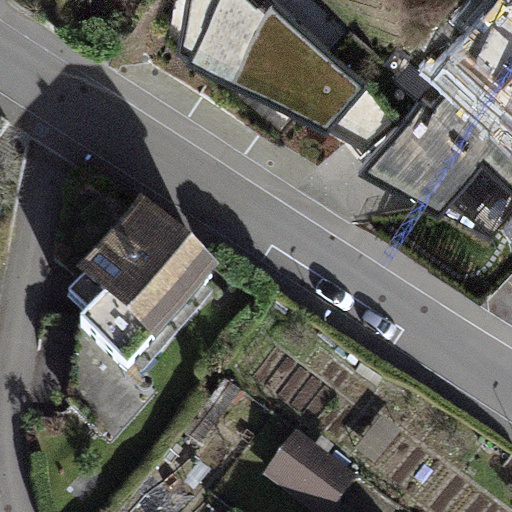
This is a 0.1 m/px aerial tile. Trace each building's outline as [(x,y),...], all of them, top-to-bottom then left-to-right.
[(218,0),(191,60),(330,136),(369,89),(273,0),(262,0),(260,3),(256,0),(218,0)] [(511,0),(490,0),(465,31),(511,70),(511,0)] [(511,195),(485,176),(478,187),(465,177),(486,149),(423,103),(378,165),(492,248),(511,219),(511,195)] [(155,218),(69,311),(88,334),(72,415),(113,448),(161,400),(142,381),(233,284),(155,218)] [(297,443),(266,486),(302,511),(339,511),(358,487),(297,443)]
